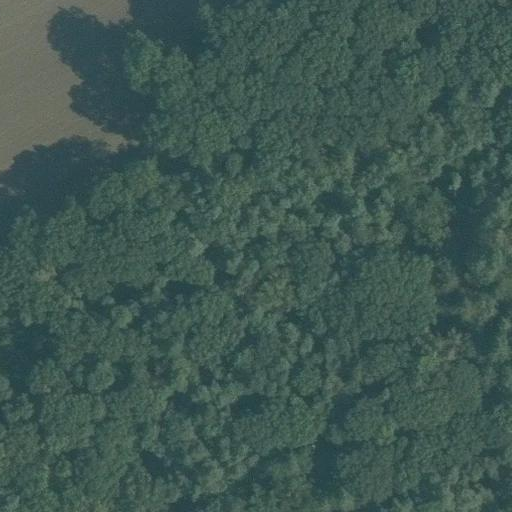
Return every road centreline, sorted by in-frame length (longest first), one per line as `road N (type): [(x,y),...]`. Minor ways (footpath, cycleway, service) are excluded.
road 1 (track): [(189,511),(511,402)]
road 2 (track): [(104,511),(0,432)]
